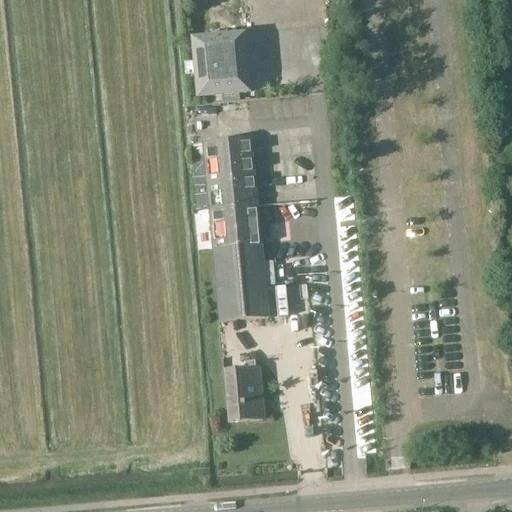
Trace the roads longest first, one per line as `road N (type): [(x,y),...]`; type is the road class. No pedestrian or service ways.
road 1 (secondary): [(247,511),(511,488)]
road 2 (track): [(120,453),(195,446),(206,511)]
